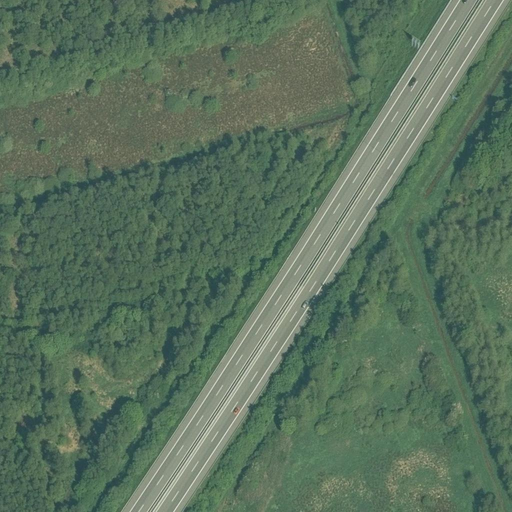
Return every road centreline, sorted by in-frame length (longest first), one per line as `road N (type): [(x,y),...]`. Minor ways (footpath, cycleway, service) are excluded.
road 1 (motorway): [(167,511),(495,0)]
road 2 (motorway): [(469,0),(142,511)]
